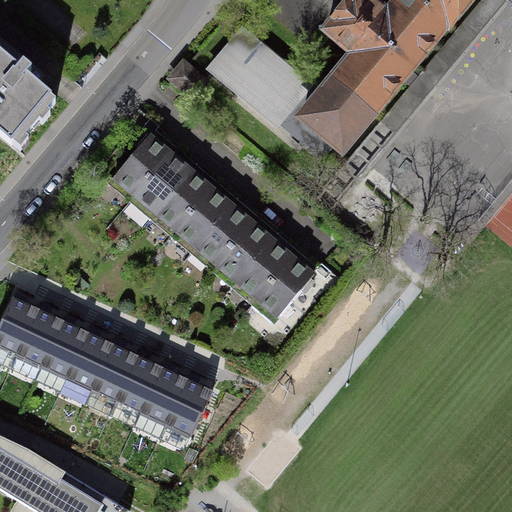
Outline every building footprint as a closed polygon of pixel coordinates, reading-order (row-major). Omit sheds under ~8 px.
[(399,0),(387,15),(369,0),(353,0),(343,12),(339,17),(338,17),(337,19),(326,33),(353,56),(333,81),(334,81),(318,100),(307,91),(310,88),(242,32),(210,70),(277,126),(280,123),(322,158),(327,151),(333,145),(343,153),(374,115),(375,116),(447,29),(448,30),(472,0),(399,0)] [(333,145),(327,151),(343,164),(319,194),(335,209),(372,166),(509,2),(511,4),(511,0),(472,0),(448,30),(447,29),(375,116),(374,115),(343,153),(333,145)] [(0,140),(20,158),(58,111),(38,96),(25,85),(29,79),(21,71),(16,74),(0,60),(0,140)] [(195,74),(184,64),(171,79),(194,99),(207,83),(195,74)] [(165,140),(154,132),(113,180),(134,198),(175,149),(165,140)] [(185,158),(175,149),(134,198),(154,215),(195,166),(185,158)] [(206,175),(195,166),(154,215),(175,232),(216,184),(206,175)] [(226,192),(216,184),(175,232),(195,249),(236,201),(226,192)] [(246,209),(236,201),(195,249),(215,266),(256,218),(246,209)] [(267,227),(256,218),(215,266),(236,284),(277,235),(267,227)] [(287,244),(277,235),(236,284),(256,301),(297,252),(287,244)] [(307,261),(297,252),(256,301),(277,319),(317,272),(326,280),(332,272),(322,263),(317,269),(307,261)] [(26,305),(13,298),(0,325),(0,347),(17,356),(38,311),(26,305)] [(51,316),(38,311),(17,356),(42,367),(63,322),(51,316)] [(76,328),(63,322),(42,367),(67,379),(88,334),(76,328)] [(100,339),(88,334),(67,379),(91,390),(113,345),(100,339)] [(125,351),(113,345),(91,390),(116,402),(137,357),(125,351)] [(150,363),(137,357),(116,402),(141,414),(162,368),(150,363)] [(174,374),(162,368),(141,414),(166,425),(187,380),(174,374)] [(200,386),(187,380),(166,425),(191,437),(213,392),(200,386)] [(0,491),(34,511),(129,511),(65,472),(58,484),(0,449),(0,491)]
